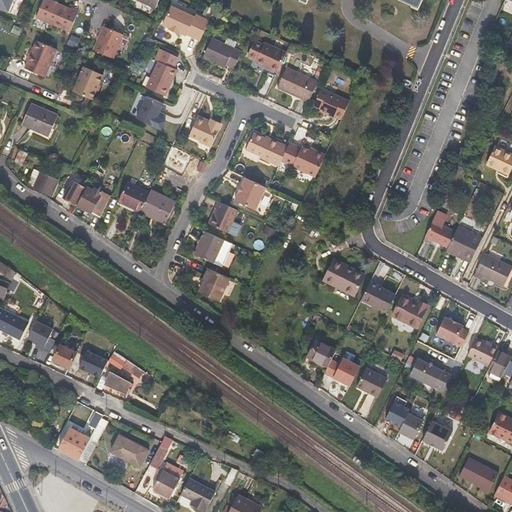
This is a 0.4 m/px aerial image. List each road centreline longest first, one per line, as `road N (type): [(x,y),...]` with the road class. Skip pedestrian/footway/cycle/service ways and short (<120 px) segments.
road 1 (residential): [(473,511),(0,174)]
road 2 (residential): [(511,323),(379,248),(366,228),(457,0)]
road 3 (unclassified): [(0,350),(262,473),(325,511)]
road 4 (residential): [(0,434),(140,511)]
